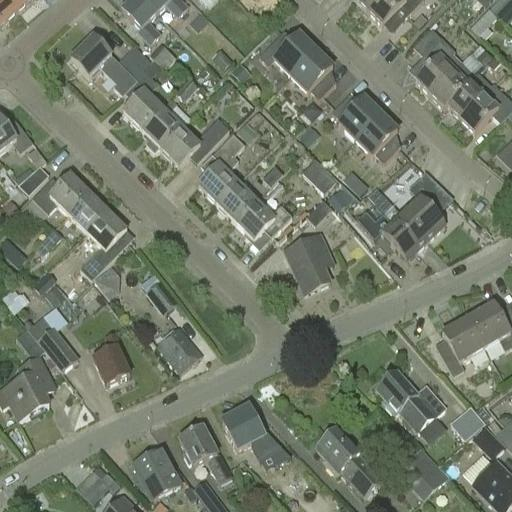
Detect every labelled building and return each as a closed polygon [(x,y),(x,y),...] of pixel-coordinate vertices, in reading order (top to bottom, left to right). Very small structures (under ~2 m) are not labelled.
[(1,0),(0,0),(0,30),(16,17),(1,0)] [(1,0),(16,17),(35,0),(1,0)] [(156,21),(136,0),(121,16),(140,35),(136,39),(149,52),(161,41),(149,28),(156,21)] [(166,0),(136,0),(156,21),(165,12),(177,24),(188,13),(175,0),(171,4),(166,0)] [(356,0),(355,1),(352,4),(366,18),(384,0),(356,0)] [(384,0),(366,18),(381,32),(383,30),(399,14),(406,22),(423,5),(417,0),(384,0)] [(511,1),(510,0),(502,0),(488,15),(496,23),(497,23),(498,24),(511,9),(511,1)] [(496,23),(488,15),(469,35),(478,43),(496,23)] [(306,46),(304,48),(297,42),(292,47),(283,38),(258,64),(268,74),(274,68),(290,84),(317,56),(306,46)] [(92,44),(69,66),(88,85),(98,74),(115,92),(112,95),(122,104),(124,101),(125,100),(128,98),(137,88),(118,68),(107,58),(107,59),(92,44)] [(416,86),(414,88),(415,88),(428,102),(461,69),(452,60),(454,58),(441,45),(428,58),(436,66),(416,86)] [(159,50),(148,61),(153,67),(151,69),(154,72),(159,76),(161,74),(164,76),(175,66),(159,50)] [(134,52),(125,61),(145,80),(154,72),(151,69),(134,52)] [(328,66),(317,56),(290,84),(307,100),(309,98),(318,107),(335,89),(326,80),(331,75),(325,69),(328,66)] [(486,60),(478,68),(484,74),(487,71),(492,65),(486,60)] [(492,65),(487,71),(493,77),(501,68),(495,62),(492,65)] [(461,69),(428,102),(442,115),(469,88),(474,82),(461,69)] [(133,108),(122,119),(141,138),(162,116),(161,115),(147,101),(157,91),(150,85),(159,76),(154,72),(145,80),(137,88),(128,98),(125,100),(133,108)] [(188,88),(174,102),(182,110),(196,96),(188,88)] [(469,88),(442,115),(443,116),(446,113),(459,127),(484,102),(469,88)] [(484,102),(459,127),(473,140),(491,122),(499,130),(511,117),(511,109),(502,100),(492,110),(484,102)] [(372,110),(369,113),(362,105),(357,111),(348,102),(330,120),(339,128),(337,130),(354,147),(381,119),(372,110)] [(162,116),(141,138),(149,146),(146,149),(154,157),(157,154),(158,154),(179,133),(166,120),(176,111),(170,106),(161,115),(162,116)] [(392,130),(381,119),(354,147),(371,163),(373,161),(382,170),(400,153),(391,144),(396,139),(390,133),(392,130)] [(14,127),(6,133),(0,125),(0,159),(11,150),(19,160),(32,150),(14,127)] [(179,133),(158,154),(178,174),(189,163),(196,170),(228,138),(227,136),(218,127),(217,126),(194,148),(179,133)] [(249,150),(259,138),(247,127),(237,139),(249,150)] [(200,174),(207,182),(197,193),(216,212),(237,191),(227,180),(238,169),(233,163),(243,153),(232,142),(200,174)] [(511,149),(510,147),(495,162),(510,177),(511,174),(511,149)] [(35,154),(26,160),(37,175),(45,168),(35,154)] [(335,188),(313,167),(301,179),(323,200),(335,188)] [(39,174),(18,192),(29,202),(48,182),(39,174)] [(274,174),(262,186),(270,194),(282,182),(274,174)] [(354,176),(344,186),(360,202),(370,192),(354,176)] [(413,202),(388,225),(418,255),(443,232),(432,220),(448,205),(423,179),(407,195),(413,202)] [(69,182),(60,192),(52,184),(31,206),(47,221),(56,212),(66,221),(87,199),(69,182)] [(256,209),(237,191),(216,212),(235,231),(256,209)] [(87,199),(66,221),(84,239),(105,217),(87,199)] [(322,207),(306,224),(315,232),(331,216),(322,207)] [(270,223),(256,209),(235,231),(253,248),(264,237),(272,244),(292,224),(280,212),(270,223)] [(381,209),(375,215),(381,222),(383,220),(388,225),(392,221),(381,209)] [(84,239),(100,255),(79,276),(91,287),(133,244),(105,217),(84,239)] [(365,218),(355,228),(374,249),(382,242),(405,267),(418,255),(388,225),(383,220),(381,222),(382,223),(375,230),(365,218)] [(53,236),(41,249),(49,257),(61,244),(53,236)] [(283,259),(303,302),(329,290),(320,268),(328,265),(318,242),(283,259)] [(7,244),(0,252),(0,255),(20,272),(28,262),(7,244)] [(94,288),(109,306),(118,297),(119,281),(111,273),(94,288)] [(159,287),(144,299),(161,322),(177,310),(159,287)] [(491,310),(465,325),(483,355),(498,346),(504,357),(511,352),(511,321),(510,318),(499,324),(491,310)] [(78,366),(53,335),(52,335),(43,324),(34,330),(27,321),(20,326),(37,347),(36,348),(61,380),(78,366)] [(440,339),(448,353),(437,359),(451,383),(462,377),(458,370),(483,355),(465,325),(440,339)] [(179,334),(156,353),(178,381),(201,362),(179,334)] [(103,344),(109,357),(92,365),(105,393),(129,381),(124,370),(128,368),(115,339),(103,344)] [(24,385),(0,397),(0,412),(1,415),(9,411),(18,428),(48,413),(41,399),(52,393),(38,365),(18,375),(24,385)] [(424,393),(416,400),(395,377),(374,396),(384,407),(380,410),(393,423),(398,419),(416,439),(444,415),(424,393)] [(464,447),(483,430),(482,429),(490,422),(481,412),(474,418),(469,413),(449,431),(464,447)] [(265,460),(258,446),(262,443),(247,415),(221,429),(235,457),(245,452),(253,467),(265,460)] [(511,425),(501,436),(493,426),(487,431),(511,459),(511,425)] [(505,455),(484,433),(471,446),(492,467),(505,455)] [(217,461),(215,462),(201,434),(179,446),(192,473),(206,466),(218,489),(229,484),(217,461)] [(379,488),(356,464),(359,462),(336,437),(315,456),(326,467),(322,471),(335,484),(339,480),(362,505),(379,488)] [(448,484),(421,454),(395,478),(422,507),(448,484)] [(153,458),(131,470),(151,506),(180,490),(175,480),(167,484),(153,458)] [(493,511),(511,511),(511,486),(496,470),(474,492),(493,511)] [(222,511),(205,488),(193,496),(205,511),(222,511)] [(319,488),(308,497),(321,511),(330,511),(336,507),(319,488)] [(183,497),(189,508),(197,504),(191,493),(183,497)]
